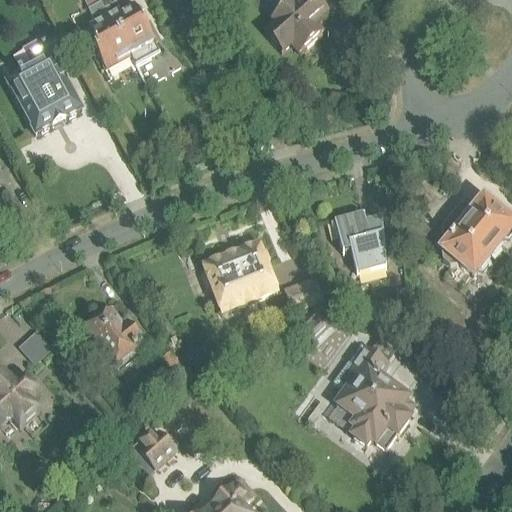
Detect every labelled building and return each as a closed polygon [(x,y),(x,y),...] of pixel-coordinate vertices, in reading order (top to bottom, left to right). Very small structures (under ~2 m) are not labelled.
[(105,74),(129,61),(95,0),(93,0),(85,5),(89,13),(88,13),(97,29),(84,36),(105,74)] [(134,9),(121,16),(112,0),(95,0),(129,61),(130,61),(135,71),(160,57),(134,9)] [(315,31),(329,18),(313,0),(290,0),(287,3),(292,9),(273,26),(277,31),(266,40),(282,59),(293,50),(301,60),(323,41),(315,31)] [(36,141),(82,117),(44,44),(24,55),(34,74),(8,88),(36,141)] [(478,286),(473,282),(476,279),(482,279),(487,272),(486,267),(502,248),(509,247),(511,243),(511,229),(501,221),(500,216),(495,212),(491,212),(484,207),(475,218),(467,212),(462,212),(443,235),(444,240),(447,243),(438,254),(442,257),(441,258),(442,267),(448,272),(442,280),(466,300),(478,286)] [(357,281),(386,273),(381,224),(366,228),(363,219),(334,227),(343,260),(351,258),(357,281)] [(264,257),(260,255),(258,250),(202,272),(205,278),(203,282),(208,293),(211,295),(217,309),(238,301),(240,306),(242,305),(244,311),(277,298),(266,269),(267,265),(264,257)] [(293,318),(323,307),(314,284),(284,296),(293,318)] [(398,320),(410,319),(408,294),(396,295),(398,320)] [(304,353),(335,324),(321,310),(291,339),(304,353)] [(136,351),(142,346),(129,329),(122,333),(110,317),(97,326),(96,324),(93,324),(85,330),(84,333),(86,335),(83,337),(111,374),(113,372),(119,380),(132,370),(126,362),(137,354),(136,351)] [(416,411),(408,405),(409,404),(377,380),(385,369),(366,355),(349,378),(358,384),(349,396),(347,394),(336,409),(357,424),(351,432),(355,435),(351,442),(365,452),(369,445),(383,455),(395,439),(398,441),(411,424),(409,423),(416,411)] [(171,356),(162,363),(172,376),(181,369),(171,356)] [(22,432),(40,414),(30,404),(39,396),(26,382),(17,390),(7,379),(0,385),(0,426),(3,430),(12,422),(22,432)] [(113,446),(101,433),(92,442),(104,455),(113,446)] [(156,475),(175,457),(158,439),(154,443),(150,439),(140,448),(144,452),(139,457),(156,475)] [(243,511),(255,502),(239,485),(234,485),(228,491),(228,497),(212,511),(243,511)]
